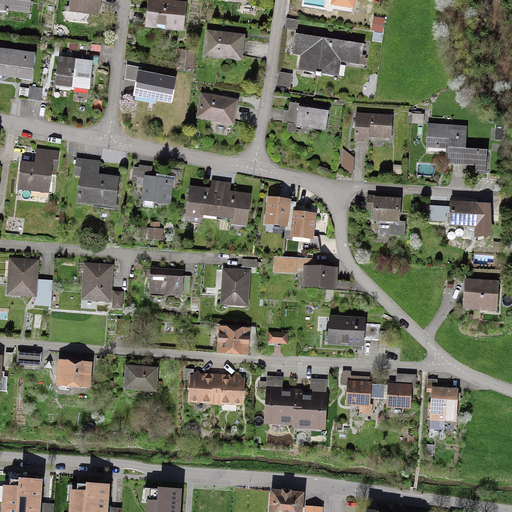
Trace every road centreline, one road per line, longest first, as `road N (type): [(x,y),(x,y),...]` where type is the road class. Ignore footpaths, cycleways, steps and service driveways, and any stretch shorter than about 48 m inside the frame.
road 1 (residential): [(0,455),(310,480),(511,511)]
road 2 (residential): [(0,342),(246,359),(444,360)]
road 3 (residential): [(0,245),(232,260)]
road 4 (residential): [(336,188),(347,260),(444,360)]
road 5 (residential): [(253,169),(281,0)]
road 6 (residential): [(499,195),(336,188)]
road 7 (residential): [(108,141),(253,169)]
road 8 (residential): [(124,0),(108,141)]
